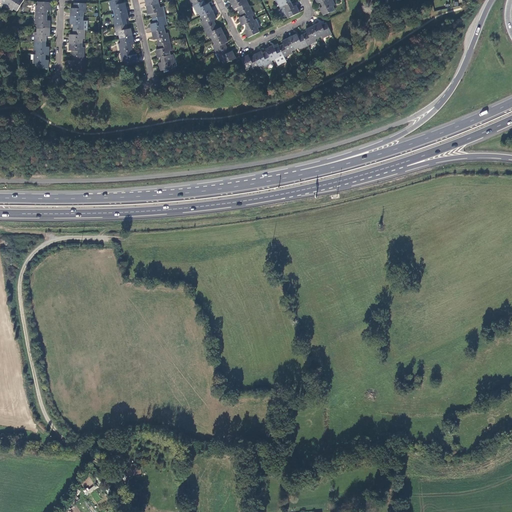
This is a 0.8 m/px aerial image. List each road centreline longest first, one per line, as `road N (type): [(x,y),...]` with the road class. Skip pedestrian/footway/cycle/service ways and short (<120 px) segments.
road 1 (track): [(511,337),(429,395),(324,405),(304,386),(231,385),(193,283),(136,273),(123,238)]
road 2 (trunk): [(454,85),(398,123),(269,161),(106,179),(0,180)]
road 3 (track): [(102,237),(298,210),(456,171),(511,172)]
road 4 (trunk): [(0,213),(233,202),(403,162)]
road 5 (track): [(124,511),(109,474),(48,418),(36,383),(21,279),(32,254),(54,240)]
road 6 (trunk): [(301,174),(149,196),(0,198)]
road 7 (trunk): [(511,102),(407,145),(301,174)]
road 8 (trunk): [(454,85),(413,127),(301,174)]
road 9 (residential): [(218,0),(245,46),(304,18),(304,0)]
